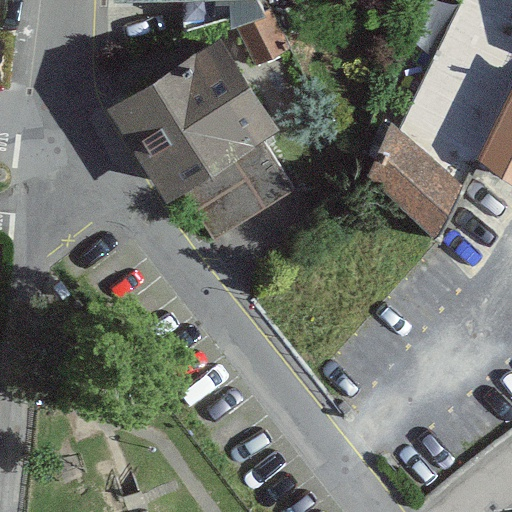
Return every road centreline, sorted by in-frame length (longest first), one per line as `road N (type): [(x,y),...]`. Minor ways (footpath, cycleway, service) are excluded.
road 1 (residential): [(373,511),(56,88)]
road 2 (residential): [(51,124),(10,511)]
